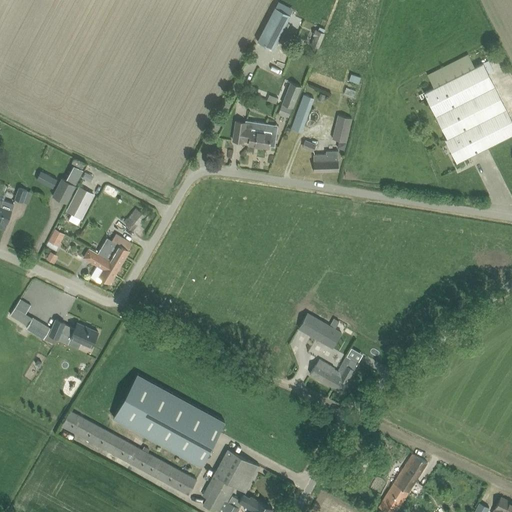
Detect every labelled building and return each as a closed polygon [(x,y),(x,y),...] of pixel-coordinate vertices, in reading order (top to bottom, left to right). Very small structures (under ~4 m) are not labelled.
[(291,15),(275,6),(257,41),(273,49),(291,15)] [(314,35),(311,44),(319,47),(325,32),(315,29),(313,35),(314,35)] [(434,87),(424,92),(443,128),(448,137),(445,138),(457,161),(511,133),(511,121),(482,62),(475,66),(434,87)] [(349,79),(360,83),(362,76),(351,73),(349,79)] [(283,103),(294,107),(302,86),(291,81),(283,103)] [(266,98),(276,102),(278,97),(268,93),(266,98)] [(282,104),(279,112),(288,116),(292,107),(282,104)] [(300,104),(291,128),(301,131),(310,108),(300,104)] [(339,114),(333,138),(347,141),(352,117),(339,114)] [(235,130),(233,140),(243,141),(243,139),(249,140),(249,144),(269,147),(270,145),(275,145),(276,134),(272,133),(273,124),(253,120),(246,119),(245,121),(236,120),(235,130)] [(303,146),(314,150),(316,144),(306,140),(303,146)] [(338,140),(337,147),(344,149),(346,142),(338,140)] [(313,161),(314,171),(339,170),(338,150),(326,150),(327,153),(314,154),(315,160),(313,160),(313,161)] [(65,176),(75,181),(81,169),(71,164),(65,176)] [(36,179),(53,188),(58,178),(41,170),(36,179)] [(84,171),(81,178),(88,182),(92,174),(84,171)] [(61,177),(52,195),(66,203),(70,196),(73,189),(76,184),(61,177)] [(79,185),(66,210),(82,218),(95,193),(79,185)] [(19,187),(15,198),(24,201),(28,190),(19,187)] [(0,226),(4,228),(6,223),(7,223),(14,203),(4,199),(6,192),(0,189),(0,226)] [(147,210),(124,197),(116,210),(117,210),(113,218),(124,224),(129,217),(139,223),(147,210)] [(55,228),(48,240),(58,245),(65,233),(64,233),(55,228)] [(102,246),(98,253),(108,259),(109,258),(120,265),(130,250),(128,249),(132,242),(124,237),(116,233),(112,239),(111,242),(106,239),(102,246)] [(102,278),(110,283),(120,265),(109,258),(108,259),(98,253),(89,247),(83,256),(98,265),(91,276),(100,282),(102,278)] [(49,250),(45,258),(53,262),(57,254),(49,250)] [(20,298),(15,306),(26,313),(26,312),(31,304),(20,298)] [(307,311),(298,328),(326,343),(332,347),(342,331),(335,327),(307,311)] [(27,327),(27,328),(44,338),(44,337),(50,327),(47,325),(33,317),(29,324),(27,327)] [(52,327),(50,334),(58,337),(61,331),(71,335),(71,336),(70,338),(69,340),(68,343),(78,347),(81,341),(92,345),(94,340),(98,331),(77,322),(75,327),(64,323),(65,322),(56,318),(52,327)] [(315,364),(310,373),(341,391),(354,368),(358,362),(346,355),(338,370),(334,367),(334,366),(318,357),(315,364)] [(113,417),(201,465),(225,420),(138,372),(113,417)] [(196,478),(70,409),(62,424),(188,493),(196,478)] [(235,485),(245,490),(259,465),(228,448),(215,473),(235,485)] [(379,506),(388,511),(395,511),(422,470),(427,461),(412,453),(407,461),(379,506)] [(250,511),(269,511),(272,507),(258,499),(257,501),(243,493),(240,499),(232,494),(228,501),(224,498),(227,493),(230,495),(235,485),(215,473),(200,501),(219,511),(236,511),(242,502),(253,509),(250,511)] [(511,511),(511,501),(501,496),(493,511),(511,511)] [(477,507),(473,511),(486,511),(489,507),(480,502),(477,507)]
